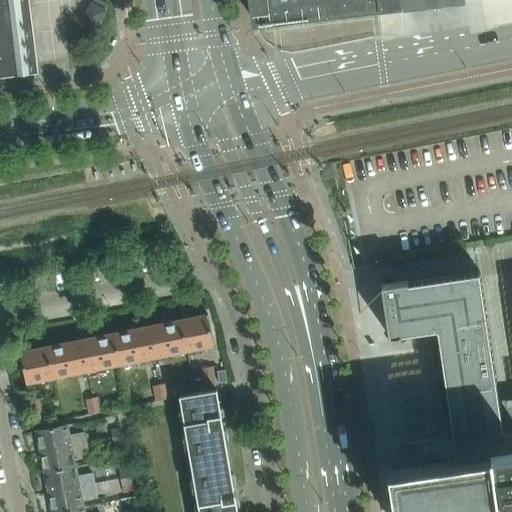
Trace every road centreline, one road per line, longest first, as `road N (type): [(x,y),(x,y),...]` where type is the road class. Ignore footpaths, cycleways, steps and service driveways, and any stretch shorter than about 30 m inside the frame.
road 1 (residential): [(0,310),(213,268),(242,334),(275,511)]
road 2 (secondary): [(187,102),(279,346),(306,511)]
road 3 (unclassified): [(236,91),(511,38)]
road 4 (secondary): [(314,332),(218,127),(187,102)]
road 5 (secondary): [(314,332),(301,251),(236,91)]
road 6 (tertiary): [(0,126),(187,102)]
road 7 (secondary): [(342,511),(314,332)]
